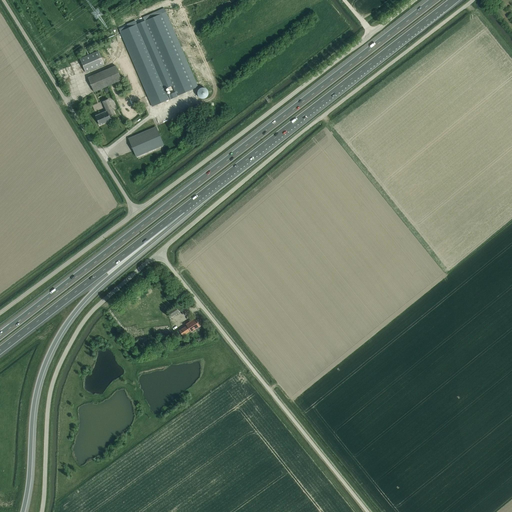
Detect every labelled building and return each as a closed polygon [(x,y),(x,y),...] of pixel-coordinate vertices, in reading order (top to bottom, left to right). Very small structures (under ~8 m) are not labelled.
[(169,100),(177,96),(193,89),(161,14),(120,31),(152,106),(169,99),(169,100)] [(85,73),(104,65),(98,51),(80,59),(85,73)] [(64,75),(79,70),(74,56),(64,60),(65,64),(61,66),(64,75)] [(94,92),(98,90),(122,80),(115,65),(88,77),(94,92)] [(200,98),(202,99),(203,99),(205,99),(206,98),(207,97),(207,96),(208,95),(208,94),(208,93),(208,92),(208,91),(208,90),(207,89),(206,88),(205,88),(204,88),(203,87),(202,87),(201,87),(200,88),(199,89),(198,91),(197,92),(197,93),(197,94),(198,96),(199,97),(200,98)] [(99,125),(104,123),(110,120),(108,117),(114,114),(107,99),(102,101),(106,111),(96,116),(99,125)] [(129,141),(128,138),(136,157),(135,154),(163,143),(157,129),(129,141)] [(171,317),(179,312),(175,306),(168,312),(171,317)] [(191,332),(200,326),(194,318),(185,324),(186,325),(179,330),(182,336),(190,331),(191,332)] [(169,333),(168,326),(153,327),(154,335),(169,333)]
